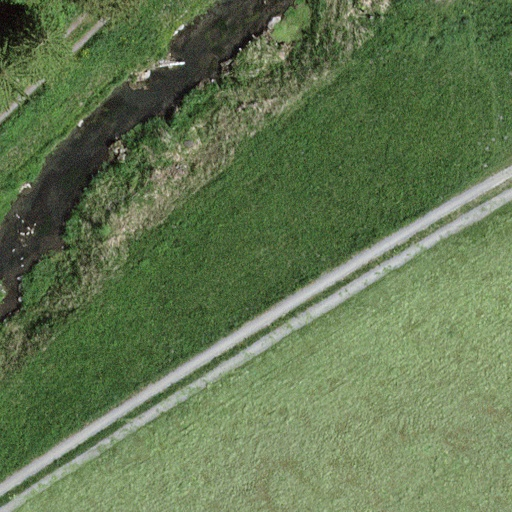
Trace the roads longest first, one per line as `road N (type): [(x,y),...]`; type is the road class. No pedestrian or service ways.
road 1 (track): [(0,506),(511,188)]
road 2 (track): [(0,120),(119,0)]
